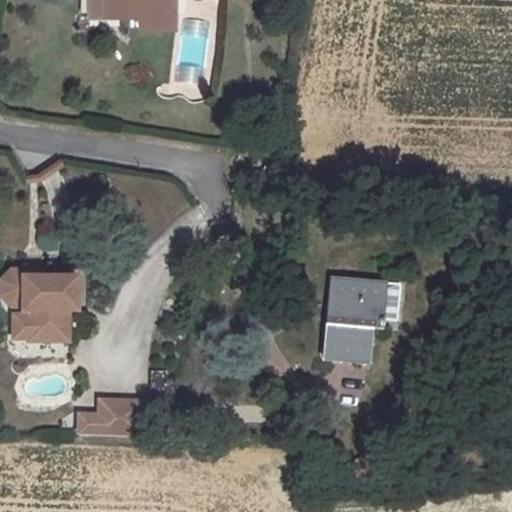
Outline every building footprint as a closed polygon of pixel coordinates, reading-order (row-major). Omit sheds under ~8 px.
[(102,0),(87,0),(88,18),(102,18),(102,0)] [(163,0),(102,0),(102,18),(138,18),(139,31),(164,31),(163,0)] [(174,31),(174,0),(163,0),(164,31),(174,31)] [(274,152),(268,151),(265,172),(240,171),(239,189),(260,190),(268,183),(274,152)] [(75,277),(20,277),(21,314),(26,315),(26,342),(66,342),(66,311),(75,311),(75,277)] [(329,279),(326,312),(336,313),(338,280),(329,279)] [(326,312),(323,360),(366,363),(369,329),(379,330),(383,285),(338,280),(336,313),(326,312)] [(26,315),(21,314),(14,315),(15,342),(26,342),(26,315)]
